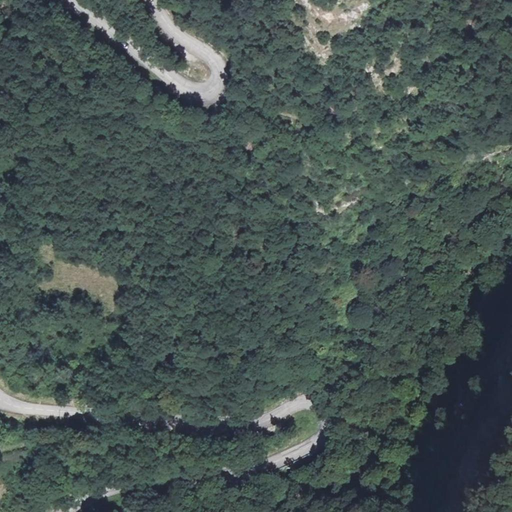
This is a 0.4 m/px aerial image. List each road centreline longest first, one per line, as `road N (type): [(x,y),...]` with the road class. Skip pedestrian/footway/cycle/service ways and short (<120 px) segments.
road 1 (tertiary): [(65,511),(114,485),(256,467),(290,455),(322,431),(322,411),(313,400),(298,400),(257,421),(220,422),(23,406),(0,397)]
road 2 (tertiary): [(71,0),(193,95),(213,87),(215,65),(141,0)]
